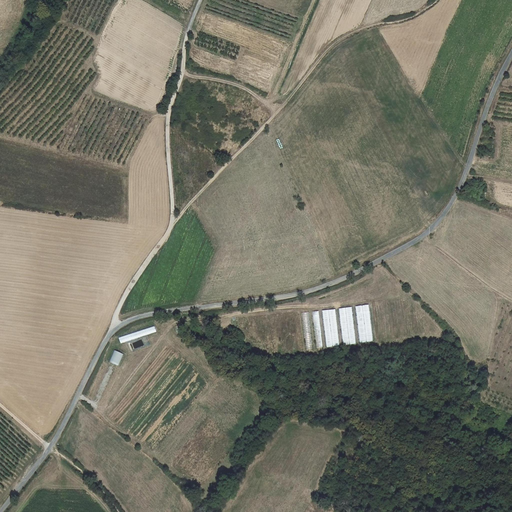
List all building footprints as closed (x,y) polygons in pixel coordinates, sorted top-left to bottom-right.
[(356,305),(359,343),(372,342),(369,304),(356,305)] [(352,306),(339,308),(342,345),(355,344),(352,306)] [(326,347),(338,346),(335,309),(319,310),(319,314),(323,314),(326,347)] [(322,347),(319,311),(313,311),(315,348),(322,347)] [(312,349),(309,312),(302,312),(305,349),(312,349)] [(113,350),(109,362),(119,365),(123,353),(113,350)]
